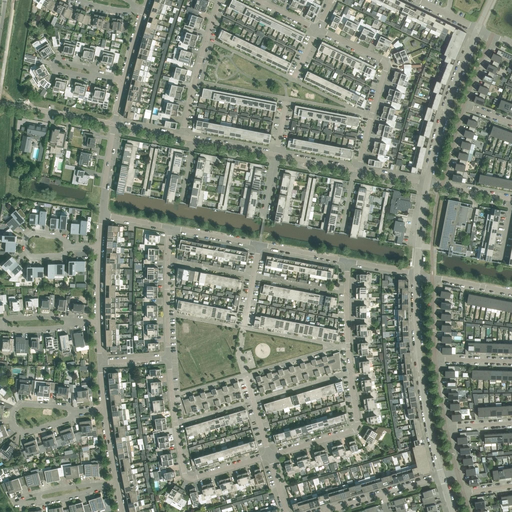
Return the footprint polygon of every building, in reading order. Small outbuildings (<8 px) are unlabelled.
[(45,0),(43,5),(47,7),(46,8),(51,10),(55,2),(51,0),(45,0)] [(229,7),(234,10),(238,1),(236,1),(236,0),(235,0),(232,0),(229,7)] [(238,1),(234,10),(239,12),(243,4),(240,2),(238,2),(239,1),(238,0),(238,1)] [(305,3),(308,5),(310,0),(299,0),(296,8),(298,9),(301,11),(305,3)] [(310,8),(306,16),(310,17),(312,18),(314,14),(316,16),(321,6),(318,5),(313,2),(313,0),(310,0),(308,5),(311,6),(310,8)] [(389,0),(386,8),(391,10),(392,7),(395,0),(389,0)] [(398,0),(395,0),(392,7),(391,10),(395,12),(397,9),(401,1),(399,0),(398,0)] [(56,12),(60,14),(65,3),(60,1),(59,4),(55,2),(51,10),(55,13),(56,12)] [(155,1),(153,6),(162,9),(166,11),(168,5),(167,5),(155,1)] [(404,3),(401,1),(397,9),(402,12),(406,4),(404,3)] [(188,7),(187,10),(189,11),(196,13),(197,10),(199,11),(205,13),(207,9),(206,9),(207,7),(193,2),(191,8),(188,7)] [(64,17),(69,19),(72,10),(68,8),(70,6),(65,3),(60,14),(64,16),(64,17)] [(243,4),(239,12),(244,15),(248,6),(245,5),(243,4),(244,3),(243,3),(243,4)] [(406,4),(402,12),(400,14),(405,17),(407,14),(411,6),(410,6),(406,4)] [(248,6),(244,15),(249,17),(253,9),(250,7),(248,7),(249,6),(249,5),(248,6)] [(151,11),(161,14),(164,16),(166,11),(162,9),(153,6),(152,10),(151,11)] [(417,9),(412,7),(411,6),(407,14),(408,15),(406,18),(411,21),(412,20),(417,9)] [(249,17),(254,20),(259,11),(255,10),(254,9),(254,8),(253,9),(249,17)] [(78,21),(82,10),(77,9),(76,11),(72,10),(69,19),(73,21),(74,20),(78,21)] [(422,11),(417,9),(412,20),(416,22),(422,11)] [(82,10),(78,21),(83,23),(82,24),(87,25),(90,16),(86,15),(87,12),(82,10)] [(196,13),(189,11),(187,10),(186,13),(192,15),(190,20),(201,24),(202,22),(202,23),(203,19),(195,16),(196,13)] [(259,10),(259,11),(254,20),(260,22),(264,13),(261,12),(260,12),(259,11),(259,10)] [(151,11),(149,17),(159,19),(161,14),(151,11)] [(421,24),(426,14),(422,11),(416,22),(421,24)] [(330,20),(333,21),(330,26),(332,27),(332,28),(336,30),(340,20),(343,22),(346,15),(343,14),(342,17),(336,15),(337,13),(334,12),(330,20)] [(264,13),(260,22),(265,25),(269,15),(269,16),(266,14),(266,15),(264,14),(264,13)] [(345,25),(342,31),(346,32),(348,33),(354,21),(350,19),(351,15),(347,13),(346,15),(343,22),(346,23),(345,25)] [(97,27),(100,16),(95,14),(94,17),(90,16),(87,25),(92,27),(93,26),(97,27)] [(421,24),(421,25),(426,28),(426,27),(431,16),(426,14),(421,24)] [(269,15),(265,25),(270,27),(274,18),(271,17),(269,16),(269,15)] [(100,16),(97,27),(102,28),(101,29),(106,30),(108,20),(104,19),(105,17),(100,16)] [(431,29),(436,18),(431,16),(426,27),(431,29)] [(149,17),(148,22),(157,25),(159,19),(149,17)] [(116,30),(118,19),(113,18),(112,21),(108,20),(106,30),(112,31),(112,30),(116,30)] [(275,18),(274,18),(270,27),(275,30),(280,20),(279,20),(279,21),(276,19),(276,20),(274,19),(275,18)] [(441,21),(436,18),(431,29),(436,32),(441,21)] [(121,32),(126,32),(129,23),(128,23),(123,22),(123,20),(118,19),(116,30),(121,31),(121,32)] [(353,23),(348,33),(350,34),(349,34),(353,36),(356,30),(357,28),(360,30),(363,23),(364,20),(361,19),(360,22),(358,25),(353,23)] [(185,25),(184,28),(191,30),(192,27),(200,30),(201,26),(201,24),(190,20),(188,26),(185,25)] [(280,20),(275,30),(280,32),(285,23),(284,23),(281,22),(279,21),(280,20)] [(446,23),(441,21),(436,32),(440,34),(442,31),(446,23)] [(148,22),(146,27),(156,30),(159,31),(159,30),(161,26),(157,25),(148,22)] [(285,23),(280,32),(285,34),(289,26),(290,25),(289,26),(286,24),(286,25),(284,24),(285,23)] [(362,33),(359,39),(362,40),(363,40),(365,41),(369,31),(370,29),(365,26),(366,24),(363,23),(360,30),(362,31),(362,33)] [(446,23),(440,34),(445,36),(451,25),(446,23)] [(445,36),(443,41),(448,43),(450,39),(452,36),(455,28),(456,28),(451,25),(445,36)] [(291,27),(289,26),(285,34),(291,37),(295,29),(295,28),(294,28),(291,27)] [(181,37),(196,41),(196,39),(197,40),(198,36),(190,33),(191,30),(184,28),(183,31),(181,37)] [(447,54),(446,56),(455,60),(459,50),(467,33),(458,29),(457,29),(455,28),(452,36),(450,39),(448,43),(445,51),(444,53),(447,54)] [(223,41),(225,42),(229,33),(220,29),(218,35),(219,35),(218,38),(223,40),(223,41)] [(296,30),(295,29),(291,37),(296,39),(300,31),(300,30),(300,31),(297,29),(296,30)] [(369,31),(365,41),(366,42),(370,44),(374,36),(376,38),(380,31),(377,30),(375,33),(369,31)] [(301,32),(300,31),(296,39),(301,42),(302,42),(301,42),(305,33),(302,32),(301,32)] [(380,31),(376,38),(379,39),(375,47),(381,49),(386,39),(387,36),(382,34),(382,32),(380,31)] [(230,45),(234,36),(229,33),(225,42),(227,43),(230,44),(230,45)] [(235,47),(239,38),(234,36),(230,45),(232,46),(232,45),(235,46),(235,47)] [(45,37),(39,40),(42,44),(49,57),(55,53),(47,41),(45,37)] [(142,42),(153,46),(155,40),(153,40),(143,37),(142,41),(142,42)] [(179,42),(178,45),(185,47),(186,44),(194,47),(196,43),(195,43),(196,41),(181,37),(180,42),(179,42)] [(237,47),(240,49),(244,40),(239,38),(235,47),(237,48),(237,47)] [(392,41),(386,39),(381,49),(387,52),(392,41)] [(243,50),(245,51),(250,43),(244,40),(240,49),(240,50),(242,51),(243,50)] [(62,54),(68,56),(70,44),(71,42),(65,41),(62,54)] [(76,49),(79,50),(81,42),(77,41),(76,45),(70,44),(68,56),(74,57),(76,49)] [(81,59),(87,60),(90,48),(84,47),(85,43),(81,42),(79,50),(83,50),(81,59)] [(142,42),(140,48),(153,51),(154,46),(153,46),(142,42)] [(318,50),(323,53),(327,45),(325,44),(326,43),(322,42),(318,50)] [(250,43),(245,51),(245,52),(247,53),(248,52),(251,54),(250,55),(255,45),(250,43)] [(44,60),(49,57),(42,44),(40,44),(35,47),(37,50),(38,50),(44,60)] [(328,44),(327,45),(323,53),(329,55),(333,46),(332,47),(331,46),(328,44)] [(95,53),(99,54),(101,47),(97,46),(97,47),(91,45),(90,48),(87,60),(93,62),(95,53)] [(178,45),(177,49),(179,49),(178,55),(191,58),(191,57),(192,57),(193,53),(187,51),(185,50),(185,47),(178,45)] [(255,57),(260,48),(255,45),(250,55),(252,56),(253,55),(256,56),(255,57)] [(333,46),(329,55),(334,58),(338,49),(337,49),(336,49),(336,48),(333,47),(333,46)] [(101,63),(107,65),(110,51),(104,50),(104,48),(101,47),(99,54),(103,55),(101,63)] [(139,52),(139,53),(152,56),(154,51),(153,51),(140,48),(139,51),(139,52)] [(260,60),(261,60),(265,50),(260,48),(255,57),(258,58),(258,57),(261,59),(260,60)] [(338,49),(334,58),(339,60),(343,51),(343,52),(341,51),(338,49)] [(396,57),(396,59),(407,55),(404,49),(393,54),(395,58),(396,57)] [(270,53),(265,50),(261,60),(263,61),(263,60),(266,61),(266,62),(270,53)] [(499,63),(504,53),(498,50),(496,55),(493,53),(491,59),(502,64),(499,63)] [(114,60),(118,61),(120,54),(110,51),(107,65),(113,66),(114,60)] [(339,60),(344,63),(348,54),(348,53),(348,54),(346,54),(346,53),(343,52),(343,51),(339,60)] [(137,58),(151,62),(152,56),(139,53),(138,56),(137,58)] [(271,65),(275,55),(270,53),(266,62),(268,63),(268,62),(271,64),(271,65)] [(348,54),(344,63),(349,65),(353,57),(354,56),(353,56),(353,57),(351,56),(348,54)] [(442,54),(440,59),(444,61),(453,65),(454,63),(455,60),(446,56),(442,54)] [(170,62),(173,63),(180,65),(181,62),(190,64),(191,60),(190,60),(191,58),(180,55),(178,55),(176,60),(171,59),(170,62)] [(276,67),(281,58),(275,55),(271,65),(273,66),(273,65),(276,66),(276,67)] [(409,61),(407,55),(396,59),(397,61),(398,65),(409,61)] [(356,58),(353,57),(349,65),(354,68),(359,58),(358,58),(358,59),(356,59),(356,58)] [(137,58),(136,63),(150,67),(151,62),(137,58)] [(281,70),(286,60),(281,58),(276,67),(278,68),(278,67),(281,69),(281,70)] [(359,59),(359,58),(354,68),(359,70),(364,61),(363,62),(361,61),(362,61),(358,59),(359,59)] [(489,64),(486,70),(495,74),(497,70),(499,71),(502,64),(491,59),(490,59),(494,61),(492,65),(489,64)] [(291,63),(286,60),(281,70),(283,71),(284,70),(287,71),(286,72),(291,63)] [(364,61),(359,70),(365,72),(369,63),(368,64),(366,63),(367,63),(364,62),(364,61)] [(444,61),(442,66),(451,70),(452,69),(452,68),(453,65),(444,61)] [(136,63),(135,69),(148,72),(150,67),(136,63)] [(176,67),(175,73),(186,76),(186,74),(187,74),(188,70),(180,68),(180,65),(173,63),(172,66),(176,67)] [(369,63),(365,72),(363,75),(373,80),(376,70),(373,69),(374,67),(370,65),(369,64),(369,63)] [(36,76),(46,70),(43,64),(37,68),(35,65),(35,66),(31,68),(30,72),(33,77),(33,78),(36,76)] [(442,67),(440,71),(449,75),(450,73),(451,70),(442,66),(442,67)] [(395,75),(394,77),(405,81),(407,75),(410,76),(410,75),(410,72),(411,71),(411,68),(404,68),(404,74),(395,71),(394,75),(395,75)] [(133,73),(133,74),(143,76),(146,77),(148,72),(135,69),(134,72),(133,73)] [(44,81),(43,79),(49,75),(46,70),(36,76),(33,78),(39,88),(44,81)] [(482,81),(491,84),(495,74),(486,70),(489,71),(487,76),(484,75),(482,81)] [(313,74),(308,71),(307,71),(308,71),(304,80),(304,81),(304,80),(307,81),(307,82),(309,83),(313,74)] [(448,78),(449,75),(440,71),(438,76),(448,80),(448,78)] [(169,77),(169,81),(176,82),(177,79),(185,81),(186,77),(185,77),(186,76),(175,73),(172,72),(171,78),(169,77)] [(133,74),(132,77),(132,79),(142,81),(145,82),(146,77),(143,76),(133,74)] [(312,84),(314,85),(318,76),(313,74),(309,83),(309,82),(312,84)] [(317,87),(319,88),(323,79),(318,76),(314,85),(314,86),(315,85),(317,86),(317,87)] [(438,77),(436,81),(446,85),(446,83),(448,80),(438,76),(438,77)] [(59,92),(59,90),(62,79),(56,77),(53,91),(59,92)] [(403,86),(405,81),(394,77),(393,79),(393,78),(391,82),(400,85),(399,88),(406,90),(406,87),(403,86)] [(68,80),(62,79),(59,90),(65,92),(64,96),(68,97),(70,89),(66,89),(68,80)] [(323,79),(319,88),(320,87),(323,88),(322,89),(324,90),(329,81),(323,79)] [(168,90),(181,93),(182,91),(183,87),(175,85),(176,82),(169,81),(168,84),(170,84),(168,90)] [(327,92),(329,93),(334,84),(329,81),(324,90),(325,90),(328,91),(327,92)] [(436,81),(434,87),(444,90),(445,88),(445,87),(446,85),(436,81)] [(480,85),(477,91),(487,95),(491,84),(482,81),(485,82),(483,86),(480,85)] [(74,90),(70,89),(68,97),(72,98),(72,96),(78,97),(82,83),(76,82),(74,90)] [(82,83),(78,97),(78,98),(84,99),(84,100),(88,101),(89,94),(86,93),(88,85),(82,83)] [(130,89),(129,90),(139,92),(142,92),(143,87),(140,86),(131,84),(130,88),(130,89)] [(339,86),(334,84),(329,93),(330,93),(330,92),(333,93),(332,94),(335,95),(339,86)] [(338,97),(340,98),(344,89),(339,86),(335,95),(338,96),(338,97)] [(88,101),(91,102),(97,104),(98,103),(101,88),(95,87),(93,95),(89,94),(88,101)] [(442,95),(444,90),(434,87),(433,92),(442,95)] [(107,90),(101,88),(98,103),(103,104),(103,108),(107,109),(111,91),(111,90),(109,99),(105,98),(107,90)] [(201,97),(208,98),(209,89),(209,90),(207,89),(203,88),(202,94),(202,97),(201,97)] [(389,93),(388,94),(401,98),(403,93),(405,93),(406,90),(399,88),(398,91),(389,89),(388,93),(389,93)] [(181,95),(181,93),(168,90),(166,89),(165,95),(162,94),(162,98),(164,98),(172,100),(172,97),(181,99),(182,95),(181,95)] [(349,91),(344,89),(340,98),(340,97),(343,98),(343,99),(345,100),(349,91)] [(128,95),(138,97),(141,98),(142,92),(139,92),(129,90),(128,95)] [(348,102),(350,103),(354,94),(349,91),(345,100),(345,99),(348,101),(348,102)] [(476,96),(473,102),(482,106),(486,95),(487,95),(477,91),(480,93),(478,97),(476,96)] [(433,92),(431,97),(440,100),(441,98),(442,95),(433,92)] [(354,94),(350,103),(350,102),(353,103),(353,104),(355,105),(360,96),(354,94)] [(399,104),(401,98),(388,94),(388,96),(387,96),(386,100),(394,102),(393,105),(400,107),(401,104),(399,104)] [(365,99),(360,96),(355,105),(357,106),(358,105),(364,108),(366,100),(364,99),(365,99)] [(439,103),(440,100),(431,97),(429,102),(439,105),(439,103)] [(163,107),(166,108),(177,111),(178,109),(179,105),(171,103),(172,100),(164,98),(164,102),(165,102),(163,107)] [(503,110),(506,102),(501,100),(498,108),(503,110)] [(429,103),(428,107),(437,110),(439,105),(429,102),(429,103)] [(511,104),(506,102),(503,110),(509,112),(511,104)] [(301,107),(295,105),(294,112),(298,113),(298,115),(301,116),(303,106),(303,107),(301,107)] [(383,110),(383,112),(394,115),(395,109),(399,110),(400,107),(393,105),(392,108),(384,106),(383,110)] [(436,113),(437,110),(428,107),(426,112),(426,113),(435,116),(436,113)] [(158,112),(158,116),(168,118),(168,115),(177,116),(178,112),(177,112),(177,111),(166,108),(165,114),(158,112)] [(124,116),(123,117),(126,118),(133,119),(136,120),(137,113),(135,113),(125,111),(124,116)] [(392,121),(394,115),(383,112),(382,114),(382,113),(381,117),(389,120),(388,123),(395,125),(396,122),(392,121)] [(426,113),(424,119),(434,122),(435,116),(426,113)] [(152,114),(151,119),(158,120),(158,119),(166,121),(165,126),(176,129),(176,127),(177,127),(177,123),(167,121),(168,118),(158,116),(152,114)] [(468,119),(466,125),(476,128),(475,128),(479,117),(473,115),(471,120),(468,119)] [(194,120),(193,126),(196,127),(196,129),(199,130),(199,131),(201,132),(203,121),(204,118),(198,117),(197,120),(194,120)] [(432,127),(434,122),(424,119),(422,124),(432,127)] [(378,129),(389,132),(392,133),(393,127),(394,128),(395,125),(388,123),(387,126),(379,124),(378,128),(379,128),(378,129)] [(24,136),(21,149),(28,150),(30,138),(31,138),(39,140),(40,135),(45,136),(47,128),(37,126),(37,125),(34,125),(29,124),(27,136),(24,136)] [(422,124),(421,130),(431,132),(432,127),(422,124)] [(466,137),(473,139),(476,128),(466,125),(470,126),(468,131),(465,130),(463,136),(466,137)] [(489,135),(494,137),(498,127),(493,126),(489,135)] [(503,129),(498,127),(494,137),(499,139),(503,129)] [(50,152),(56,153),(60,131),(60,130),(55,129),(55,130),(52,130),(50,140),(47,140),(46,145),(52,146),(50,152)] [(388,135),(389,132),(378,129),(378,131),(377,131),(376,135),(384,137),(384,140),(391,142),(391,139),(390,139),(391,136),(388,135)] [(507,131),(503,129),(499,139),(504,140),(507,131)] [(66,132),(60,131),(56,153),(60,154),(61,148),(67,149),(68,141),(65,141),(67,133),(66,132)] [(95,145),(96,142),(96,139),(95,138),(93,138),(94,134),(84,132),(83,137),(86,137),(85,141),(88,142),(87,147),(95,148),(95,146),(96,146),(96,145),(95,145)] [(462,141),(460,147),(463,148),(470,150),(471,144),(473,139),(466,137),(465,142),(462,141)] [(293,149),(295,149),(297,139),(293,138),(293,139),(294,139),(293,141),(289,140),(288,147),(289,147),(289,148),(290,148),(290,147),(292,148),(293,148),(293,149)] [(128,140),(127,143),(126,143),(125,147),(126,147),(132,148),(132,150),(136,151),(137,151),(138,147),(139,147),(140,143),(140,142),(132,141),(128,140)] [(374,145),(374,147),(385,150),(386,144),(390,145),(391,142),(384,140),(383,143),(375,141),(374,145)] [(347,149),(345,159),(348,159),(348,158),(351,159),(353,150),(354,150),(352,150),(353,146),(348,145),(347,149)] [(125,148),(125,150),(125,151),(124,152),(124,153),(124,156),(125,156),(131,157),(130,159),(134,160),(135,160),(136,155),(135,155),(136,151),(132,150),(132,148),(126,147),(125,147),(125,148)] [(384,155),(385,150),(374,147),(373,149),(372,153),(380,155),(380,158),(389,160),(389,157),(384,155)] [(178,149),(169,148),(168,156),(168,157),(171,157),(175,158),(175,156),(181,158),(182,158),(183,154),(182,154),(183,150),(178,149)] [(459,152),(457,158),(460,159),(467,161),(471,162),(473,151),(470,150),(463,148),(462,153),(459,152)] [(82,164),(91,166),(92,161),(90,160),(90,158),(92,159),(93,154),(81,152),(79,164),(82,164)] [(198,161),(199,161),(205,162),(205,164),(210,165),(210,161),(215,162),(216,157),(216,156),(213,156),(205,154),(200,153),(200,154),(200,157),(199,157),(198,161)] [(123,161),(122,162),(122,164),(122,165),(123,165),(129,166),(129,167),(134,168),(135,163),(134,163),(134,160),(130,159),(131,157),(125,156),(124,156),(123,156),(123,159),(123,161)] [(182,161),(182,159),(182,158),(181,158),(175,156),(175,158),(171,157),(170,161),(169,161),(168,166),(169,166),(173,167),(173,165),(180,166),(181,166),(181,164),(181,163),(182,161)] [(368,163),(368,165),(382,168),(383,162),(386,162),(387,159),(389,160),(380,158),(379,161),(369,159),(368,163)] [(456,163),(455,169),(464,171),(467,161),(460,159),(459,164),(456,163)] [(196,169),(197,169),(197,170),(203,171),(203,172),(207,173),(210,174),(212,165),(210,165),(205,164),(205,162),(199,161),(198,161),(198,162),(197,164),(197,166),(197,167),(196,169)] [(250,163),(250,168),(251,169),(250,173),(251,173),(251,172),(255,173),(255,171),(261,173),(262,173),(263,169),(262,169),(263,165),(258,164),(250,163)] [(120,173),(121,173),(127,175),(127,176),(134,177),(136,169),(134,168),(129,167),(129,166),(123,165),(122,165),(122,164),(122,165),(121,167),(121,168),(121,170),(120,173)] [(179,175),(179,172),(180,172),(180,170),(180,167),(181,167),(181,166),(180,166),(173,165),(173,167),(169,166),(168,170),(167,170),(166,175),(167,175),(171,175),(172,174),(178,175),(179,175)] [(195,178),(196,178),(202,179),(201,181),(206,182),(207,177),(207,173),(203,172),(203,171),(197,170),(197,169),(196,169),(196,170),(196,173),(195,175),(195,178)] [(283,177),(284,177),(290,178),(290,180),(293,180),(294,181),(295,181),(295,180),(295,177),(296,177),(297,172),(298,172),(290,170),(285,169),(285,170),(285,173),(284,173),(283,177)] [(87,184),(88,178),(89,179),(90,176),(84,175),(85,171),(78,170),(77,176),(79,177),(78,183),(84,184),(85,185),(85,184),(87,184)] [(453,174),(452,181),(460,182),(461,183),(462,179),(463,172),(457,170),(456,175),(453,174)] [(249,176),(248,181),(253,182),(253,180),(260,181),(261,182),(261,181),(261,179),(261,178),(262,176),(262,174),(262,173),(261,173),(255,171),(255,173),(251,172),(251,173),(250,176),(249,176)] [(119,182),(120,182),(126,183),(125,185),(132,186),(134,177),(127,176),(127,175),(121,173),(120,173),(120,176),(120,177),(119,179),(119,182)] [(166,178),(165,183),(170,184),(170,183),(176,184),(177,184),(178,181),(178,179),(178,178),(179,176),(179,175),(178,175),(172,174),(171,175),(167,175),(167,178),(166,178)] [(478,183),(485,184),(487,176),(480,174),(478,183)] [(281,185),(281,186),(282,186),(288,187),(288,189),(292,189),(293,190),(294,185),(293,184),(294,181),(293,180),(290,180),(290,178),(284,177),(283,177),(283,178),(282,180),(282,182),(282,183),(281,185)] [(193,187),(194,187),(200,188),(200,190),(204,191),(205,191),(206,186),(205,186),(206,182),(201,181),(202,179),(196,178),(195,178),(195,179),(194,181),(194,182),(194,184),(193,187)] [(331,179),(330,184),(331,184),(330,187),(330,188),(331,188),(335,188),(336,187),(342,188),(343,188),(343,184),(342,184),(343,181),(343,180),(339,180),(331,178),(331,179)] [(246,181),(245,189),(252,191),(252,189),(258,190),(259,190),(260,187),(260,185),(260,182),(261,182),(260,181),(253,180),(253,182),(248,181),(246,181)] [(117,191),(117,193),(124,194),(124,192),(131,193),(132,186),(125,185),(126,183),(120,182),(119,182),(118,185),(118,187),(117,188),(117,190),(117,191)] [(163,183),(161,192),(163,192),(168,193),(169,191),(175,192),(176,193),(176,192),(176,190),(176,189),(177,187),(177,184),(176,184),(170,183),(170,184),(165,183),(163,183)] [(359,191),(358,191),(359,191),(360,191),(366,192),(365,194),(369,195),(370,195),(371,191),(372,192),(373,186),(365,185),(361,184),(360,187),(359,187),(359,191)] [(280,194),(281,194),(287,196),(286,197),(291,198),(292,193),(291,193),(292,189),(288,189),(288,187),(282,186),(281,186),(281,189),(280,191),(280,194)] [(191,195),(191,196),(192,196),(199,197),(198,198),(203,199),(204,195),(203,194),(204,191),(200,190),(200,188),(194,187),(193,187),(192,190),(192,192),(192,193),(191,195)] [(329,195),(329,196),(334,197),(334,195),(340,197),(341,197),(342,194),(342,192),(342,191),(343,189),(343,188),(342,188),(336,187),(335,188),(331,188),(331,191),(330,191),(329,195)] [(245,189),(243,198),(250,199),(250,198),(256,199),(257,199),(258,196),(258,194),(258,193),(259,191),(259,190),(258,190),(252,189),(252,191),(245,189)] [(398,210),(408,212),(409,206),(410,206),(411,204),(409,204),(411,198),(410,197),(405,196),(405,198),(404,198),(404,196),(400,196),(401,192),(394,190),(392,199),(391,204),(390,213),(395,214),(397,214),(398,210)] [(162,199),(167,200),(166,202),(174,204),(174,202),(174,201),(175,198),(175,196),(176,193),(175,192),(169,191),(168,193),(163,192),(162,199)] [(357,200),(358,200),(364,201),(364,203),(369,204),(370,199),(369,199),(369,195),(365,194),(366,192),(360,191),(359,191),(358,191),(358,192),(358,194),(358,195),(357,196),(357,197),(357,200)] [(278,203),(279,203),(285,204),(285,206),(289,207),(290,207),(291,202),(290,202),(291,198),(286,197),(287,196),(281,194),(280,194),(280,195),(279,197),(279,198),(279,200),(278,203)] [(327,196),(325,204),(332,206),(332,204),(338,205),(339,205),(339,206),(340,205),(340,203),(340,202),(340,200),(341,200),(341,198),(341,197),(340,197),(334,195),(334,197),(329,196),(327,196)] [(190,204),(189,207),(197,208),(197,206),(202,207),(203,200),(203,199),(198,198),(199,197),(192,196),(191,196),(191,199),(190,201),(190,204)] [(241,198),(239,206),(241,206),(248,208),(249,206),(255,207),(255,208),(256,208),(256,207),(256,205),(256,204),(257,202),(257,199),(256,199),(250,198),(250,199),(243,198),(241,198)] [(355,208),(355,209),(356,209),(362,210),(362,211),(369,213),(371,204),(369,204),(364,203),(364,201),(358,200),(357,200),(357,201),(356,203),(356,205),(356,206),(355,208)] [(439,247),(439,248),(449,250),(449,252),(448,253),(448,256),(451,256),(452,254),(463,256),(465,256),(467,250),(467,246),(463,245),(455,244),(455,241),(453,241),(456,225),(461,226),(461,225),(465,226),(469,207),(460,205),(461,203),(461,202),(458,201),(448,200),(445,200),(448,201),(439,247)] [(276,211),(276,212),(277,212),(283,213),(283,215),(288,216),(289,211),(288,210),(289,207),(285,206),(285,204),(279,203),(278,203),(277,206),(277,208),(277,209),(276,211)] [(324,212),(323,213),(326,214),(330,214),(331,213),(337,214),(338,214),(338,211),(339,209),(339,206),(339,205),(338,205),(332,204),(332,206),(325,204),(324,212)] [(240,214),(247,215),(246,217),(254,219),(254,217),(254,216),(255,214),(255,213),(255,211),(256,208),(255,208),(255,207),(249,206),(248,208),(241,206),(240,214)] [(20,224),(20,225),(23,223),(25,220),(23,218),(26,216),(20,209),(17,212),(16,210),(11,214),(20,224)] [(354,217),(355,217),(361,219),(360,220),(364,221),(367,221),(368,220),(369,213),(362,211),(362,210),(356,209),(355,209),(355,212),(354,214),(354,217)] [(37,224),(39,225),(39,223),(40,211),(40,214),(30,214),(30,224),(37,224)] [(275,221),(274,223),(282,224),(282,222),(289,223),(290,216),(288,216),(283,215),(283,213),(277,212),(276,212),(276,215),(275,217),(275,220),(275,221)] [(325,217),(324,222),(329,223),(329,222),(335,223),(336,223),(337,220),(337,217),(337,216),(338,214),(337,214),(331,213),(330,214),(326,214),(326,218),(325,217)] [(11,214),(12,215),(5,221),(6,223),(10,228),(8,230),(10,232),(13,230),(13,231),(18,226),(20,225),(20,224),(11,214)] [(51,218),(50,228),(57,229),(60,229),(60,228),(61,219),(60,219),(61,216),(58,216),(58,219),(51,218)] [(352,226),(353,226),(359,227),(359,229),(364,230),(365,225),(364,225),(364,221),(360,220),(361,219),(355,217),(354,217),(353,220),(353,221),(353,223),(352,223),(352,226)] [(395,221),(394,228),(393,231),(396,231),(395,236),(398,236),(397,243),(397,244),(402,245),(402,244),(404,233),(406,233),(405,232),(406,228),(404,228),(405,223),(402,222),(403,219),(398,218),(398,221),(395,221)] [(71,233),(78,234),(80,234),(80,233),(81,220),(81,224),(72,223),(71,233)] [(81,220),(80,233),(80,234),(83,234),(87,235),(87,231),(89,231),(90,231),(90,232),(91,223),(88,223),(88,221),(81,220)] [(320,229),(327,230),(327,232),(334,234),(334,232),(335,232),(335,231),(335,229),(335,228),(336,226),(336,223),(335,223),(329,222),(329,223),(324,222),(322,222),(320,229)] [(350,235),(350,237),(357,238),(358,236),(362,237),(366,238),(366,237),(367,230),(364,230),(359,229),(359,227),(353,226),(352,226),(351,229),(351,231),(351,232),(350,234),(350,235)] [(2,241),(15,242),(16,242),(16,240),(17,236),(9,236),(9,232),(7,230),(3,234),(3,235),(2,241)] [(145,244),(151,245),(151,242),(156,242),(156,241),(159,242),(160,236),(156,236),(156,235),(150,235),(147,234),(147,241),(145,241),(145,244)] [(178,244),(177,249),(178,249),(179,249),(185,250),(186,241),(181,239),(180,245),(178,245),(178,244)] [(16,252),(16,245),(16,242),(15,242),(2,241),(2,242),(6,242),(5,251),(16,252)] [(151,248),(151,245),(145,244),(139,244),(139,246),(141,248),(143,248),(143,249),(144,250),(148,250),(148,254),(146,254),(159,255),(159,249),(155,249),(155,248),(151,248)] [(479,259),(491,261),(492,255),(480,253),(479,259)] [(159,255),(146,254),(148,254),(148,258),(146,258),(146,260),(144,260),(144,264),(150,264),(150,261),(155,261),(155,260),(158,260),(159,255)] [(16,261),(14,259),(12,257),(2,266),(6,271),(15,262),(16,261)] [(18,263),(16,261),(15,262),(6,271),(13,278),(15,275),(21,270),(23,268),(18,263)] [(85,261),(78,261),(76,261),(76,262),(75,275),(76,275),(76,271),(85,271),(85,261)] [(55,265),(55,274),(55,278),(64,278),(64,277),(64,272),(64,264),(58,264),(55,264),(55,265)] [(150,267),(150,264),(144,264),(144,267),(145,267),(145,273),(158,273),(158,268),(154,268),(154,267),(150,267)] [(310,274),(310,277),(315,278),(318,265),(312,264),(310,274)] [(318,265),(315,278),(321,279),(323,266),(318,265)] [(323,266),(321,279),(326,280),(327,277),(329,267),(323,266)] [(44,267),(37,267),(34,267),(34,268),(34,281),(34,277),(43,277),(43,276),(43,272),(44,267)] [(335,268),(329,267),(327,277),(338,279),(338,274),(338,275),(334,274),(335,268)] [(143,283),(150,283),(150,279),(154,280),(154,279),(158,279),(158,273),(145,273),(145,279),(143,279),(143,283)] [(356,274),(356,280),(360,280),(360,281),(364,281),(364,283),(364,284),(371,284),(371,281),(370,281),(371,274),(367,274),(360,274),(360,275),(356,274)] [(233,288),(241,290),(243,283),(240,282),(240,280),(235,279),(233,288)] [(398,279),(398,288),(408,288),(408,281),(408,279),(398,279)] [(150,286),(150,283),(143,283),(143,284),(143,286),(145,286),(145,288),(147,288),(147,292),(145,292),(158,292),(158,287),(154,287),(154,286),(150,286)] [(264,287),(261,286),(260,293),(268,295),(270,285),(264,284),(264,287)] [(371,288),(371,284),(364,284),(364,287),(360,287),(360,288),(356,288),(356,293),(366,293),(366,290),(369,290),(369,288),(371,288)] [(450,298),(452,287),(445,286),(445,287),(444,291),(441,291),(440,297),(452,299),(450,298)] [(143,302),(150,302),(150,298),(154,298),(157,298),(158,292),(145,292),(145,298),(143,298),(143,302)] [(356,293),(356,299),(360,299),(360,300),(364,300),(364,301),(364,303),(371,303),(371,299),(369,299),(369,297),(369,293),(366,293),(356,293)] [(42,299),(41,309),(50,309),(50,307),(54,307),(54,295),(50,295),(50,296),(46,296),(45,297),(45,299),(42,299)] [(58,310),(65,310),(65,311),(66,311),(66,303),(69,303),(70,303),(70,296),(67,296),(66,300),(59,299),(58,310)] [(452,299),(440,297),(445,298),(444,302),(441,302),(440,308),(452,310),(450,309),(452,299)] [(38,307),(38,298),(30,299),(30,298),(25,298),(25,301),(26,301),(26,310),(33,310),(33,306),(34,306),(34,307),(35,307),(38,307)] [(11,311),(13,311),(20,311),(20,308),(23,308),(22,299),(14,300),(14,301),(10,301),(10,306),(10,307),(11,311)] [(88,311),(88,305),(85,305),(85,304),(81,304),(81,302),(77,302),(77,304),(73,303),(72,312),(84,313),(84,311),(88,311)] [(150,305),(150,302),(143,302),(143,305),(145,305),(145,307),(147,307),(147,311),(145,311),(158,311),(157,305),(154,305),(150,305)] [(360,306),(356,306),(356,312),(367,312),(366,308),(369,308),(369,306),(373,306),(373,303),(371,303),(364,303),(364,304),(364,306),(360,306)] [(452,310),(440,308),(445,309),(445,314),(441,313),(441,319),(455,321),(451,320),(452,310)] [(143,321),(150,321),(150,317),(154,317),(158,317),(158,311),(145,311),(147,311),(147,315),(145,315),(145,317),(143,317),(143,321)] [(364,318),(364,321),(371,321),(371,318),(369,318),(369,316),(367,316),(367,312),(356,312),(356,318),(360,318),(364,318)] [(442,324),(441,328),(441,331),(452,332),(451,332),(451,326),(454,326),(455,321),(441,319),(441,320),(445,320),(445,325),(442,324)] [(150,321),(143,321),(140,321),(141,326),(143,326),(143,330),(158,330),(158,328),(158,324),(154,324),(150,324),(150,321)] [(371,330),(367,330),(367,328),(367,326),(369,326),(369,324),(371,324),(371,321),(364,321),(364,324),(360,324),(360,325),(356,325),(357,328),(357,331),(371,330)] [(144,340),(150,340),(150,336),(154,336),(158,336),(158,330),(143,330),(144,340)] [(365,336),(365,339),(372,339),(371,330),(357,331),(357,336),(361,336),(361,337),(365,336)] [(85,346),(88,345),(88,334),(83,334),(83,332),(82,332),(82,331),(81,331),(79,331),(78,332),(78,333),(74,333),(76,347),(80,347),(81,346),(81,347),(82,348),(84,347),(85,346)] [(441,342),(452,343),(451,343),(452,332),(441,331),(445,331),(445,336),(442,336),(441,342)] [(68,334),(60,336),(63,353),(70,351),(69,344),(69,341),(68,334)] [(2,348),(2,351),(6,351),(6,352),(11,352),(13,353),(14,342),(10,342),(10,339),(8,339),(9,339),(9,336),(8,336),(8,337),(3,336),(3,340),(2,348)] [(46,345),(47,345),(47,349),(53,348),(53,350),(55,350),(58,350),(57,339),(54,339),(54,338),(52,338),(52,336),(46,337),(46,342),(46,345)] [(24,340),(23,340),(23,337),(17,337),(17,348),(16,348),(16,353),(21,353),(21,348),(24,348),(24,353),(28,353),(28,340),(24,340)] [(39,344),(39,339),(39,337),(37,337),(31,337),(31,349),(35,349),(35,351),(43,351),(43,344),(39,344)] [(372,339),(365,339),(365,342),(361,343),(357,344),(358,349),(370,348),(368,348),(368,345),(370,345),(370,342),(372,342),(372,339)] [(475,339),(466,339),(467,345),(468,345),(468,352),(474,352),(475,339)] [(151,343),(150,340),(144,340),(144,346),(148,345),(149,350),(155,350),(155,349),(159,349),(159,343),(155,343),(151,343)] [(442,354),(450,354),(452,354),(452,343),(441,342),(445,343),(445,347),(442,347),(442,354)] [(120,351),(120,345),(107,346),(107,348),(107,352),(112,351),(112,355),(120,355),(120,351)] [(366,355),(366,358),(373,357),(373,354),(371,354),(371,352),(368,352),(368,349),(370,349),(370,348),(358,349),(358,355),(362,355),(366,355)] [(323,359),(324,365),(335,362),(334,355),(327,357),(326,356),(322,357),(323,359)] [(359,362),(359,368),(372,367),(372,366),(370,367),(369,363),(371,363),(371,361),(373,361),(373,357),(366,358),(367,361),(363,361),(363,362),(359,362)] [(311,360),(311,362),(313,368),(324,365),(323,359),(316,361),(315,359),(311,360)] [(300,364),(300,365),(302,372),(313,368),(311,362),(305,364),(304,362),(300,364)] [(331,370),(337,368),(335,362),(324,365),(326,372),(327,373),(331,372),(331,370)] [(289,367),(289,369),(291,375),(302,372),(300,365),(294,367),(293,366),(289,367)] [(324,365),(313,368),(315,375),(316,377),(320,375),(320,374),(326,372),(324,365)] [(459,366),(448,366),(448,371),(445,371),(445,377),(456,377),(455,377),(455,372),(459,372),(459,366)] [(368,373),(368,376),(375,375),(374,372),(373,372),(372,370),(370,371),(370,367),(372,367),(359,368),(360,373),(364,373),(364,374),(368,373)] [(302,372),(304,378),(305,380),(309,379),(309,377),(315,375),(313,368),(302,372)] [(119,377),(118,372),(120,372),(119,369),(113,369),(113,372),(108,373),(109,378),(119,377)] [(147,380),(153,379),(153,376),(157,376),(157,375),(161,375),(160,369),(157,369),(156,369),(150,369),(150,374),(148,374),(148,376),(146,376),(147,380)] [(278,372),(280,378),(291,375),(289,369),(283,371),(282,369),(278,370),(278,372)] [(267,375),(269,382),(280,378),(278,372),(272,374),(271,372),(267,373),(267,375)] [(302,372),(291,375),(293,382),(294,383),(298,382),(298,380),(304,378),(302,372)] [(256,377),(258,385),(269,382),(267,375),(261,377),(260,375),(256,377)] [(280,378),(282,385),(283,386),(287,385),(287,384),(293,382),(291,375),(280,378)] [(361,381),(362,386),(374,385),(372,385),(371,381),(374,381),(373,379),(375,379),(375,375),(368,376),(369,379),(365,380),(361,381)] [(451,388),(456,388),(456,377),(445,377),(450,377),(450,381),(447,382),(447,388),(451,388)] [(269,382),(271,388),(272,390),(276,389),(275,387),(282,385),(280,378),(269,382)] [(18,394),(24,394),(26,380),(16,379),(15,386),(19,387),(18,394)] [(147,383),(147,389),(162,387),(161,382),(158,382),(153,382),(153,379),(147,380),(147,383)] [(26,380),(24,394),(30,395),(31,388),(32,388),(31,391),(34,392),(35,388),(35,381),(35,380),(32,380),(26,380)] [(342,381),(335,383),(338,392),(344,390),(342,386),(343,385),(343,386),(342,380),(342,381)] [(35,381),(35,388),(38,389),(37,396),(43,396),(45,382),(35,381)] [(50,390),(53,390),(54,383),(45,382),(43,396),(49,397),(50,390)] [(91,382),(81,383),(82,387),(83,401),(89,401),(88,394),(92,393),(91,382)] [(234,385),(227,387),(229,394),(240,390),(238,382),(233,383),(234,385)] [(269,382),(258,385),(261,393),(265,392),(264,390),(271,388),(269,382)] [(62,398),(63,387),(58,387),(58,383),(54,383),(53,390),(57,391),(56,397),(62,398)] [(69,392),(72,392),(73,385),(70,384),(69,384),(64,383),(63,387),(62,398),(68,399),(69,392)] [(333,394),(338,392),(335,383),(330,385),(333,394)] [(0,384),(0,396),(1,395),(7,399),(12,393),(11,393),(10,394),(6,391),(8,388),(4,384),(3,386),(0,384)] [(73,385),(72,392),(76,393),(77,402),(83,401),(82,390),(82,387),(76,387),(76,385),(73,385)] [(223,388),(216,390),(218,397),(229,394),(227,387),(227,385),(222,387),(223,388)] [(330,385),(324,386),(327,395),(333,394),(330,385)] [(370,392),(371,395),(377,394),(377,390),(375,391),(374,389),(372,389),(372,385),(374,385),(362,386),(362,392),(366,391),(366,392),(370,392)] [(322,397),(327,395),(324,386),(319,388),(322,397)] [(162,393),(162,387),(147,389),(148,398),(155,397),(155,394),(159,394),(159,393),(162,393)] [(319,388),(313,389),(316,399),(322,397),(319,388)] [(451,392),(448,392),(448,399),(453,399),(458,399),(458,398),(458,391),(461,391),(461,388),(456,388),(451,388),(451,392)] [(212,392),(205,394),(207,400),(218,397),(216,390),(216,389),(211,390),(212,392)] [(311,400),(316,399),(313,389),(308,391),(311,400)] [(243,398),(240,390),(229,394),(231,400),(238,398),(238,400),(243,398)] [(308,391),(302,393),(305,402),(311,400),(308,391)] [(201,395),(194,397),(196,403),(207,400),(205,394),(205,392),(200,393),(201,395)] [(300,403),(305,402),(302,393),(297,394),(300,403)] [(231,400),(229,394),(218,397),(220,403),(227,401),(227,403),(232,402),(231,400)] [(297,394),(292,396),(294,405),(300,403),(297,394)] [(374,403),(374,400),(376,399),(376,397),(378,397),(377,394),(371,395),(371,397),(367,398),(367,399),(363,399),(364,405),(374,403)] [(182,398),(182,399),(185,407),(196,403),(194,397),(194,395),(189,396),(190,398),(183,400),(182,398)] [(289,407),(294,405),(292,396),(286,397),(289,407)] [(151,403),(151,407),(164,405),(163,400),(159,400),(155,400),(155,397),(148,398),(149,401),(151,401),(151,403)] [(220,403),(218,397),(207,400),(209,407),(216,405),(216,406),(220,405),(220,403)] [(286,397),(281,399),(283,408),(289,407),(286,397)] [(458,399),(453,399),(453,403),(450,403),(450,410),(461,409),(460,409),(460,401),(459,398),(458,398),(458,399)] [(278,410),(283,408),(281,399),(275,401),(278,410)] [(209,408),(209,407),(207,400),(196,403),(198,410),(205,408),(205,410),(209,408)] [(275,401),(270,402),(272,412),(278,410),(275,401)] [(270,402),(264,404),(267,413),(272,412),(270,402)] [(198,410),(196,403),(185,407),(187,415),(187,413),(194,411),(194,413),(198,412),(198,410)] [(374,403),(364,405),(365,410),(369,410),(373,410),(373,411),(373,413),(380,412),(379,408),(377,409),(377,403),(374,403)] [(151,407),(149,407),(151,416),(157,415),(157,414),(157,412),(160,412),(161,412),(161,411),(165,411),(164,405),(151,407)] [(246,409),(240,411),(243,420),(249,419),(246,409)] [(461,409),(450,410),(454,410),(455,414),(451,414),(452,421),(460,420),(462,420),(461,409)] [(237,422),(243,420),(240,411),(235,413),(237,422)] [(381,415),(380,412),(373,413),(374,416),(370,416),(370,417),(366,418),(367,423),(371,423),(378,422),(377,418),(379,417),(379,415),(381,415)] [(235,413),(229,414),(232,424),(237,422),(235,413)] [(347,418),(348,418),(347,413),(346,413),(347,413),(339,416),(342,425),(347,423),(346,418),(347,417),(347,418)] [(226,425),(232,424),(229,414),(224,416),(226,425)] [(157,415),(151,416),(151,419),(153,419),(153,421),(155,421),(156,425),(166,423),(165,418),(162,418),(161,418),(157,418),(157,417),(157,415)] [(224,416),(218,418),(221,427),(226,425),(224,416)] [(336,426),(342,425),(339,416),(333,417),(336,426)] [(320,431),(325,430),(323,420),(322,417),(316,419),(320,431)] [(331,428),(336,426),(333,417),(328,419),(331,428)] [(218,418),(213,419),(216,428),(221,427),(218,418)] [(210,430),(216,428),(213,419),(207,421),(210,430)] [(312,424),(314,433),(320,431),(316,419),(311,420),(312,424)] [(325,430),(331,428),(328,419),(323,420),(325,430)] [(92,420),(86,421),(87,432),(87,437),(93,436),(94,444),(98,443),(97,437),(97,434),(96,427),(92,427),(92,420)] [(87,437),(86,421),(80,422),(81,431),(77,432),(80,442),(80,443),(82,441),(82,436),(87,436),(87,437)] [(207,421),(202,422),(205,432),(210,430),(207,421)] [(199,433),(205,432),(202,422),(196,424),(199,433)] [(166,423),(154,425),(156,425),(157,428),(154,429),(155,431),(153,431),(153,434),(160,433),(159,431),(163,430),(163,429),(167,429),(166,423)] [(196,424),(191,426),(194,435),(199,433),(196,424)] [(309,435),(314,433),(312,424),(306,425),(309,435)] [(306,425),(301,427),(303,436),(309,435),(306,425)] [(188,437),(194,435),(191,426),(185,427),(187,433),(187,432),(186,432),(187,437),(188,437)] [(66,429),(69,440),(71,443),(76,441),(77,443),(80,442),(77,432),(74,434),(72,427),(66,429)] [(298,438),(303,436),(301,427),(295,429),(298,438)] [(293,439),(290,430),(289,428),(284,429),(284,432),(287,441),(293,439)] [(378,441),(383,432),(377,429),(375,432),(372,430),(371,430),(368,428),(365,433),(376,440),(378,441)] [(62,438),(59,439),(62,446),(71,443),(69,440),(66,429),(60,431),(62,438)] [(293,439),(298,438),(295,429),(290,430),(293,439)] [(282,443),(287,441),(284,432),(279,433),(282,443)] [(466,432),(460,433),(460,437),(457,437),(457,444),(469,443),(467,443),(466,432)] [(54,433),(48,435),(51,446),(57,444),(58,447),(62,446),(59,439),(56,440),(54,433)] [(154,443),(157,443),(169,441),(168,436),(164,436),(160,436),(160,433),(153,434),(150,435),(150,438),(154,437),(154,443)] [(276,444),(282,443),(279,433),(273,435),(276,444)] [(365,433),(362,438),(366,440),(365,440),(369,443),(367,445),(373,449),(375,446),(373,445),(376,440),(365,433)] [(44,444),(41,445),(44,452),(47,451),(48,452),(49,452),(52,451),(53,450),(51,446),(48,435),(42,437),(44,444)] [(36,440),(30,441),(35,455),(44,452),(41,445),(38,446),(36,440)] [(252,451),(258,450),(255,440),(249,442),(252,451)] [(358,450),(356,444),(355,440),(349,442),(350,446),(351,450),(348,451),(350,457),(353,456),(353,454),(361,451),(361,449),(358,450)] [(18,446),(11,441),(7,446),(4,444),(0,449),(0,450),(2,452),(2,453),(8,458),(12,454),(11,453),(17,445),(18,446)] [(26,458),(35,455),(30,441),(24,443),(27,450),(23,451),(26,458)] [(170,447),(169,441),(157,443),(159,443),(159,447),(157,447),(157,449),(156,449),(156,453),(163,451),(162,449),(166,448),(166,447),(170,447)] [(247,453),(252,451),(249,442),(244,444),(247,453)] [(469,443),(457,444),(463,443),(463,447),(460,448),(460,454),(472,453),(470,453),(469,443)] [(244,444),(238,445),(241,455),(247,453),(244,444)] [(337,446),(341,458),(340,455),(344,454),(344,456),(346,456),(347,458),(350,457),(348,451),(345,451),(344,447),(344,448),(342,444),(337,446)] [(428,458),(425,444),(415,446),(415,448),(413,448),(413,450),(416,461),(428,458)] [(236,456),(241,455),(238,445),(233,447),(236,456)] [(341,458),(337,446),(332,447),(333,451),(332,451),(333,455),(331,456),(332,462),(336,461),(335,459),(337,459),(336,457),(340,456),(341,458)] [(233,447),(227,449),(230,458),(236,456),(233,447)] [(225,459),(230,458),(227,449),(222,450),(225,459)] [(324,465),(329,463),(332,462),(331,456),(328,457),(327,453),(326,453),(325,449),(320,451),(324,465)] [(222,450),(216,452),(219,461),(225,459),(222,450)] [(160,461),(172,459),(171,453),(167,454),(163,454),(163,451),(156,453),(157,456),(159,455),(159,458),(161,457),(162,461),(160,461)] [(313,461),(315,467),(318,466),(324,465),(320,451),(314,452),(315,456),(316,460),(313,461)] [(214,463),(219,461),(216,452),(211,453),(214,463)] [(211,453),(206,455),(208,464),(214,463),(211,453)] [(472,453),(460,454),(465,454),(466,458),(463,458),(463,465),(468,464),(473,464),(473,463),(472,453)] [(302,456),(306,468),(305,466),(309,465),(309,467),(311,466),(312,468),(315,467),(313,461),(310,462),(309,458),(308,454),(302,456)] [(203,466),(208,464),(206,455),(200,457),(203,466)] [(306,468),(302,456),(297,458),(298,461),(297,461),(298,465),(296,466),(297,472),(301,472),(300,470),(302,469),(305,468),(306,468)] [(119,459),(120,465),(130,463),(132,462),(131,457),(132,457),(129,457),(119,459)] [(191,459),(192,467),(193,467),(193,466),(196,465),(197,468),(203,466),(200,457),(191,459)] [(416,461),(417,467),(419,474),(422,474),(422,475),(431,472),(428,458),(416,461)] [(173,465),(172,459),(160,461),(162,461),(163,465),(160,465),(161,467),(159,467),(159,471),(166,469),(165,466),(169,466),(169,465),(173,465)] [(98,464),(92,464),(92,476),(99,476),(99,472),(103,472),(101,460),(98,460),(98,461),(98,464)] [(288,475),(294,473),(297,472),(296,466),(293,467),(292,463),(291,463),(290,460),(284,461),(286,465),(285,465),(287,471),(288,475)] [(469,468),(465,469),(466,475),(471,475),(477,474),(479,473),(478,467),(475,468),(475,463),(473,463),(473,464),(468,464),(469,468)] [(71,464),(61,465),(61,468),(63,476),(66,476),(66,479),(73,478),(71,466),(71,464)] [(92,464),(81,465),(82,473),(85,473),(86,476),(92,476),(92,464)] [(81,465),(71,466),(73,478),(80,477),(79,474),(82,473),(81,465)] [(411,466),(406,467),(409,478),(414,477),(412,468),(411,466)] [(51,467),(41,469),(41,472),(43,480),(46,479),(47,483),(54,481),(51,470),(51,467)] [(406,467),(401,469),(404,480),(409,478),(406,467)] [(61,468),(51,470),(54,481),(60,480),(60,477),(63,476),(61,468)] [(253,479),(255,485),(264,482),(261,472),(260,468),(254,470),(255,474),(256,478),(253,479)] [(166,469),(159,471),(158,471),(159,479),(162,481),(166,480),(166,479),(172,478),(176,477),(174,471),(171,472),(171,471),(166,472),(166,469)] [(396,470),(399,481),(404,480),(401,469),(396,470)] [(396,470),(391,472),(391,474),(394,483),(399,481),(396,470)] [(41,472),(31,474),(35,486),(41,484),(40,481),(43,480),(41,472)] [(248,472),(242,474),(246,486),(245,484),(249,483),(249,485),(251,484),(252,486),(255,485),(253,479),(250,480),(249,476),(248,472)] [(31,474),(22,477),(24,485),(27,484),(28,487),(28,488),(28,487),(35,486),(31,474)] [(246,486),(242,474),(237,475),(238,479),(237,479),(238,483),(236,484),(238,490),(241,489),(240,489),(246,487),(246,488),(246,486)] [(477,474),(471,475),(471,479),(468,479),(469,486),(477,485),(479,484),(477,474)] [(22,477),(12,480),(16,492),(22,489),(21,486),(24,485),(22,477)] [(230,477),(225,479),(228,491),(229,492),(234,490),(234,491),(238,490),(236,484),(233,485),(232,481),(231,481),(230,477)] [(368,491),(372,490),(373,489),(371,480),(370,477),(365,478),(365,479),(368,491)] [(229,492),(228,491),(225,479),(219,481),(220,484),(221,488),(218,489),(220,495),(229,493),(229,492)] [(363,492),(368,491),(365,479),(360,481),(361,483),(363,492)] [(12,480),(1,484),(5,492),(8,491),(9,493),(9,494),(10,494),(16,492),(12,480)] [(363,492),(361,483),(360,481),(354,482),(355,485),(357,494),(363,492)] [(213,482),(207,484),(211,496),(216,494),(217,496),(220,495),(218,489),(215,490),(214,486),(213,482)] [(349,487),(351,496),(357,494),(355,485),(354,485),(353,482),(347,484),(348,487),(349,487)] [(211,498),(211,496),(207,484),(202,486),(203,489),(202,489),(203,493),(201,494),(202,501),(211,498)] [(170,504),(180,488),(175,485),(173,488),(170,492),(168,490),(166,492),(164,496),(172,500),(170,504)] [(332,487),(327,489),(331,502),(336,500),(332,488),(332,487)] [(332,488),(336,500),(341,499),(338,490),(337,487),(332,488)] [(180,488),(170,504),(173,501),(184,507),(187,501),(181,498),(183,494),(185,491),(180,488)] [(203,504),(202,501),(201,494),(198,495),(197,491),(196,491),(195,488),(189,489),(191,493),(190,493),(192,499),(193,503),(199,502),(200,504),(203,504)] [(327,489),(322,491),(322,492),(325,503),(331,502),(327,489)] [(424,497),(422,498),(423,503),(435,500),(434,495),(433,495),(432,490),(423,492),(424,497)] [(322,492),(317,494),(318,496),(320,505),(325,503),(322,492)] [(99,497),(95,498),(99,510),(99,511),(105,511),(107,511),(106,511),(108,511),(111,511),(110,506),(108,498),(103,499),(102,497),(102,496),(101,496),(99,497)] [(484,496),(477,497),(478,501),(475,502),(476,508),(486,506),(485,506),(484,496)] [(508,505),(507,496),(501,496),(501,499),(499,500),(502,509),(509,508),(508,505)] [(90,504),(86,505),(88,511),(91,511),(99,510),(95,498),(89,500),(89,501),(90,504)] [(294,511),(295,511),(300,511),(297,502),(296,498),(290,500),(291,504),(292,504),(294,511)] [(404,498),(394,501),(395,506),(396,511),(405,509),(404,504),(406,503),(404,498)] [(138,501),(128,503),(128,505),(129,508),(139,506),(142,505),(141,500),(138,501)] [(435,500),(423,503),(424,508),(427,507),(427,511),(429,511),(437,510),(436,505),(435,500)] [(82,502),(76,504),(77,511),(88,511),(86,505),(83,505),(82,502)]
